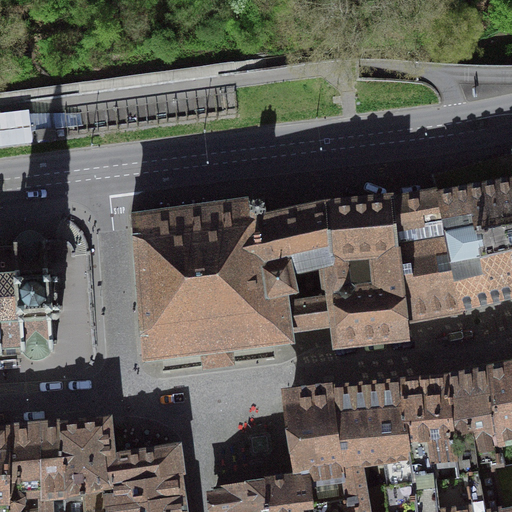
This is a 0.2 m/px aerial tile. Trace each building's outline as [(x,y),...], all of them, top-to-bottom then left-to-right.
[(27,107),(0,110),(0,143),(31,140),(30,132),(33,131),(34,139),(41,139),(49,138),(48,129),(82,125),(81,112),(28,112),(27,107)] [(435,189),(461,308),(490,300),(511,295),(511,152),(508,154),(501,156),(473,164),(446,171),(431,175),(435,189)] [(460,308),(461,308),(435,189),(434,190),(434,191),(394,198),(406,317),(433,312),(460,307),(460,308)] [(360,340),(374,339),(387,337),(387,336),(408,334),(406,317),(394,198),(392,199),(332,205),(329,205),(334,266),(341,341),(360,339),(360,340)] [(231,363),(233,362),(232,354),(231,345),(289,338),(288,331),(296,330),(300,329),(301,329),(310,328),(315,327),(325,326),(330,325),(337,324),(339,341),(341,341),(334,266),(329,205),(266,219),(264,200),(249,202),(249,205),(133,221),(143,356),(202,349),(204,366),(206,366),(231,363)] [(18,238),(16,240),(13,240),(13,248),(0,248),(0,355),(2,355),(2,349),(20,347),(21,354),(24,354),(26,356),(28,357),(30,358),(32,359),(35,360),(37,360),(40,360),(43,359),(45,357),(47,356),(48,354),(50,352),(53,352),(53,345),(57,345),(56,340),(53,340),(52,321),(55,321),(55,320),(56,320),(57,319),(58,319),(59,318),(59,317),(60,315),(60,314),(60,313),(59,312),(62,311),(62,306),(58,306),(57,295),(56,283),(60,283),(59,278),(56,278),(57,277),(57,276),(57,274),(56,273),(56,272),(55,271),(54,271),(53,270),(52,270),(51,270),(51,269),(48,270),(47,251),(50,250),(49,246),(46,246),(45,239),(46,239),(46,238),(42,238),(40,236),(38,235),(36,234),(33,233),(31,233),(28,233),(26,233),(23,234),(21,235),(19,237),(18,238)] [(511,511),(511,367),(490,372),(498,440),(501,464),(493,466),(502,511),(511,511)] [(456,459),(458,479),(466,478),(467,486),(470,486),(474,511),(502,511),(493,466),(501,464),(498,440),(490,372),(467,376),(445,380),(455,448),(456,459)] [(423,382),(402,384),(412,463),(411,463),(414,484),(413,484),(417,511),(474,511),(470,486),(467,486),(466,478),(458,479),(456,459),(455,448),(445,380),(423,382)] [(388,511),(387,498),(387,488),(413,484),(414,484),(411,463),(412,463),(402,384),(367,387),(331,391),(292,396),(297,429),(301,462),(299,463),(301,479),(301,481),(308,480),(310,504),(311,505),(346,499),(348,506),(358,504),(359,511),(388,511)] [(84,511),(83,490),(112,485),(109,459),(110,459),(107,430),(106,421),(84,424),(62,427),(67,490),(66,493),(65,511),(84,511)] [(41,487),(41,492),(67,490),(62,427),(52,428),(41,429),(42,450),(41,487)] [(41,511),(41,492),(41,487),(42,450),(41,429),(26,430),(10,432),(7,511),(41,511)] [(0,511),(7,511),(10,432),(0,432),(0,511)] [(141,454),(110,459),(109,459),(112,485),(176,476),(172,450),(141,454)] [(112,485),(83,490),(84,511),(90,511),(90,510),(117,505),(179,498),(177,487),(176,476),(112,485)] [(300,511),(300,505),(310,504),(308,480),(301,481),(301,479),(284,481),(268,484),(271,506),(272,511),(300,511)] [(217,511),(240,511),(246,510),(271,506),(268,484),(242,487),(216,491),(217,511)] [(417,511),(413,484),(387,488),(387,498),(388,511),(417,511)] [(65,511),(66,493),(67,490),(41,492),(41,511),(65,511)] [(117,505),(90,510),(90,511),(180,511),(180,509),(179,498),(117,505)] [(359,511),(358,504),(348,506),(346,499),(311,505),(310,504),(300,505),(300,511),(359,511)]
